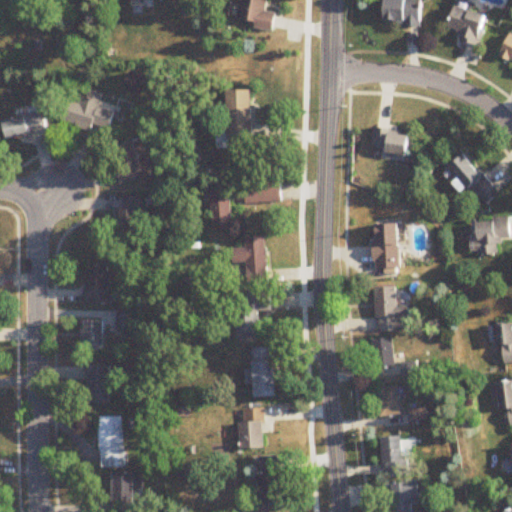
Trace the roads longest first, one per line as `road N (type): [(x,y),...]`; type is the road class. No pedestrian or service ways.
road 1 (residential): [(342,511),(323,322),(330,0)]
road 2 (residential): [(0,190),(62,187),(40,242),(41,511)]
road 3 (residential): [(328,72),(412,76),(466,94),(511,130)]
